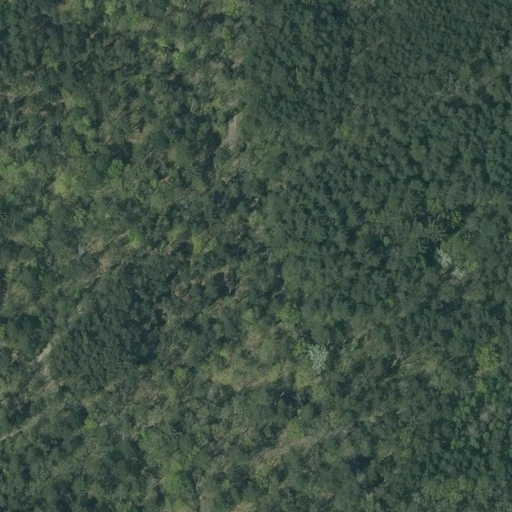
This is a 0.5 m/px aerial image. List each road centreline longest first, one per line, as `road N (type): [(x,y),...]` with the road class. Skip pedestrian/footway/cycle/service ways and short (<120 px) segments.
road 1 (unknown): [(340,429),(236,173),(231,119),(241,0)]
road 2 (unknown): [(340,429),(254,455),(76,403),(0,442)]
road 3 (unknown): [(511,357),(340,429)]
